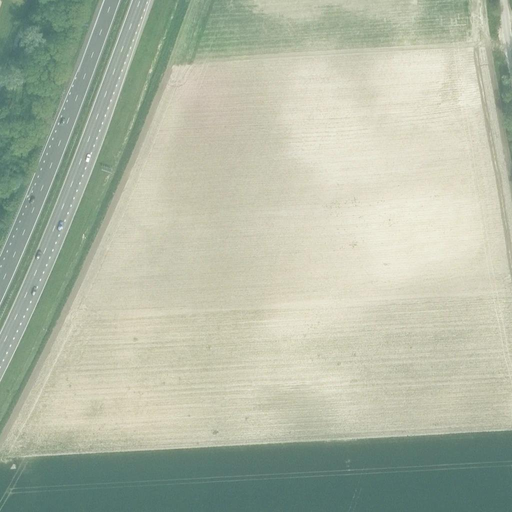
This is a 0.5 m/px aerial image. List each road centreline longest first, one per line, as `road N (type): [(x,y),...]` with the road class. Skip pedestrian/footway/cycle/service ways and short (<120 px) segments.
road 1 (motorway): [(0,354),(141,0)]
road 2 (motorway): [(112,0),(0,285)]
